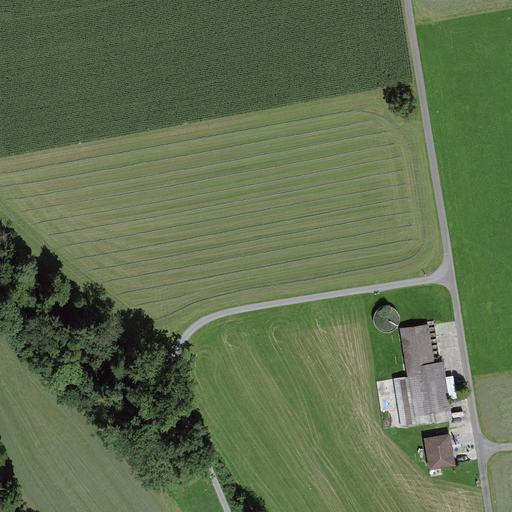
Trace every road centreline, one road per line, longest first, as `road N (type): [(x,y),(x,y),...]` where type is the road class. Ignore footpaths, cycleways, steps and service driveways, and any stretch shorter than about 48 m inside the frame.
road 1 (track): [(450,275),(237,309),(188,331),(174,364),(175,397),(229,511)]
road 2 (track): [(450,275),(407,0)]
road 3 (track): [(489,511),(450,275)]
